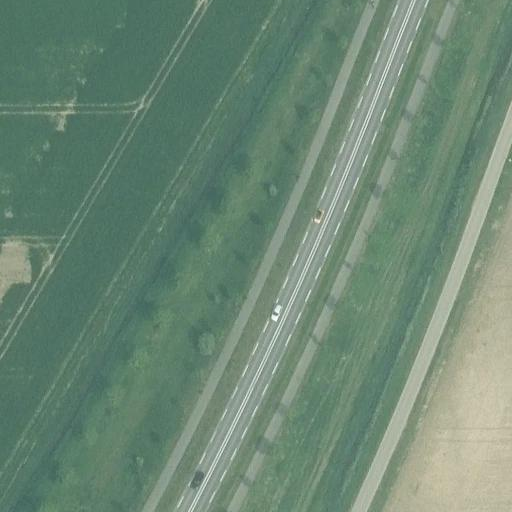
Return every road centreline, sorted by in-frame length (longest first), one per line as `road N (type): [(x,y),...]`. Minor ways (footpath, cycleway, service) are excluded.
road 1 (secondary): [(187,511),(254,382),(413,0)]
road 2 (unclassified): [(511,116),(357,511)]
